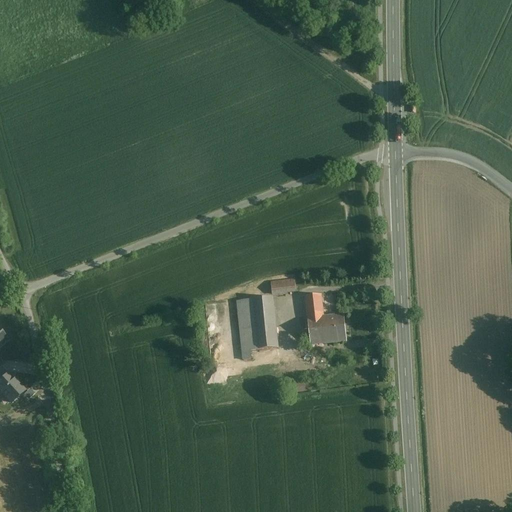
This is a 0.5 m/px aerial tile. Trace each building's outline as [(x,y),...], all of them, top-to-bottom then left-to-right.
[(290,293),(289,281),(272,283),(273,294),(290,293)] [(321,296),(305,297),(311,345),(326,344),(323,318),(321,296)] [(272,298),(237,302),(244,361),(251,360),(250,352),(278,349),(272,298)] [(344,316),(323,318),(326,344),(346,342),(344,316)] [(0,391),(12,405),(26,391),(3,366),(0,368),(0,391)]
